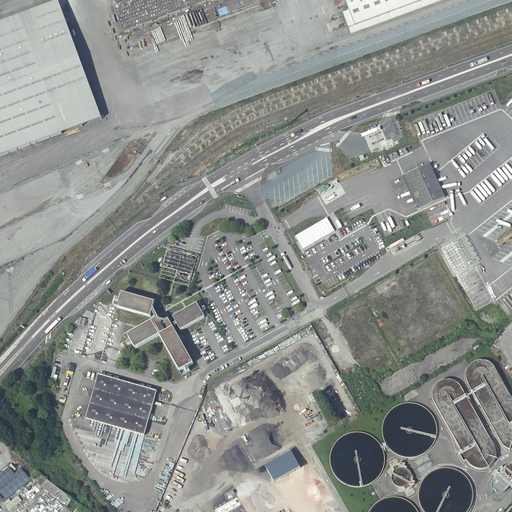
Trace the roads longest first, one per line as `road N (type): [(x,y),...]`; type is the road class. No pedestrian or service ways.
road 1 (secondary): [(0,380),(93,284),(245,173)]
road 2 (secondary): [(221,172),(108,256),(0,363)]
road 3 (secondary): [(245,173),(327,130),(511,60)]
road 4 (secondary): [(511,48),(320,119)]
road 5 (unknown): [(82,0),(129,135)]
